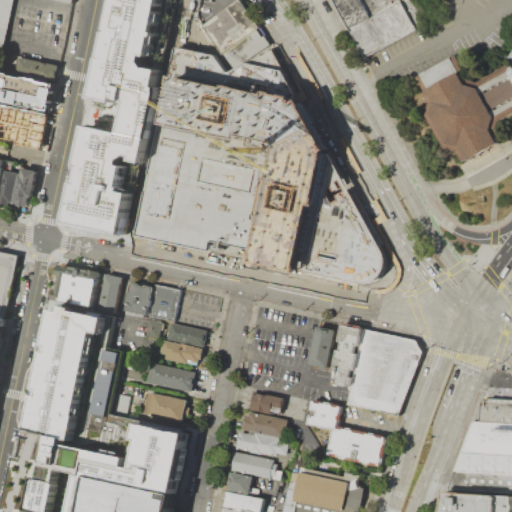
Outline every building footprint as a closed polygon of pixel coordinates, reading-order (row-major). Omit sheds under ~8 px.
[(54,0),(15,0),(5,50),(0,49),(0,0),(74,0),(73,4),(54,0)] [(118,0),(175,0),(158,87),(161,88),(146,160),(142,160),(126,233),(71,220),(118,0)] [(239,0),(204,24),(235,70),(271,48),(241,0),(239,0)] [(333,0),(364,56),(415,29),(399,0),(333,0)] [(184,39),(200,42),(198,50),(216,54),(229,74),(235,70),(271,48),(304,102),(330,149),(386,255),(382,271),(378,278),(367,283),(302,266),(263,258),(144,233),(168,114),(176,76),(184,39)] [(56,81),(17,71),(21,57),(59,66),(56,81)] [(419,78),(459,58),(470,80),(480,80),(510,64),(511,60),(511,114),(500,122),(497,129),(503,141),(499,150),(467,168),(460,164),(454,154),(441,146),(424,115),(432,104),(419,78)] [(0,71),(56,84),(49,112),(0,101),(0,71)] [(0,104),(50,115),(43,150),(0,141),(0,104)] [(21,167),(19,175),(14,201),(29,205),(37,171),(21,167)] [(0,185),(3,172),(19,175),(14,201),(13,205),(0,202),(0,185)] [(21,256),(0,251),(0,318),(8,320),(21,256)] [(63,268),(57,299),(92,306),(99,275),(63,268)] [(106,273),(97,311),(113,315),(122,277),(106,273)] [(130,282),(123,311),(147,316),(153,287),(130,282)] [(155,284),(149,315),(175,321),(182,290),(155,284)] [(116,317),(52,304),(8,511),(86,511),(94,475),(178,493),(191,432),(143,422),(141,420),(110,413),(124,351),(109,347),(116,317)] [(0,357),(8,320),(0,318),(0,357)] [(149,318),(145,334),(158,337),(162,321),(149,318)] [(170,322),(167,338),(203,346),(207,330),(170,322)] [(407,414),(419,337),(341,325),(332,383),(350,386),(347,405),(407,414)] [(336,329),(317,326),(310,364),(328,368),(336,329)] [(163,339),(160,352),(166,354),(165,358),(197,365),(199,359),(201,360),(203,348),(163,339)] [(150,362),(146,382),(192,392),(197,372),(150,362)] [(284,398),(253,391),(249,407),(280,415),(284,398)] [(117,392),(132,395),(128,415),(113,412),(117,392)] [(148,392),(143,413),(181,421),(186,400),(148,392)] [(511,423),(478,421),(480,401),(489,397),(511,398),(511,423)] [(313,400),(308,424),(333,429),(328,454),(381,466),(387,437),(337,428),(342,406),(313,400)] [(185,413),(197,415),(195,424),(184,422),(185,413)] [(511,454),(461,452),(473,420),(478,421),(511,423),(511,454)] [(236,449),(240,432),(289,443),(285,460),(236,449)] [(232,469),(236,452),(273,461),(270,478),(232,469)] [(511,454),(511,473),(454,470),(461,452),(511,454)] [(284,511),(296,463),(359,476),(363,488),(358,511),(284,511)] [(511,473),(454,470),(447,488),(511,492),(511,473)] [(232,472),(228,490),(248,494),(251,477),(232,472)] [(94,475),(86,511),(174,511),(178,493),(94,475)] [(223,511),(228,492),(263,500),(260,511),(223,511)] [(511,511),(511,494),(447,492),(443,511),(511,511)]
